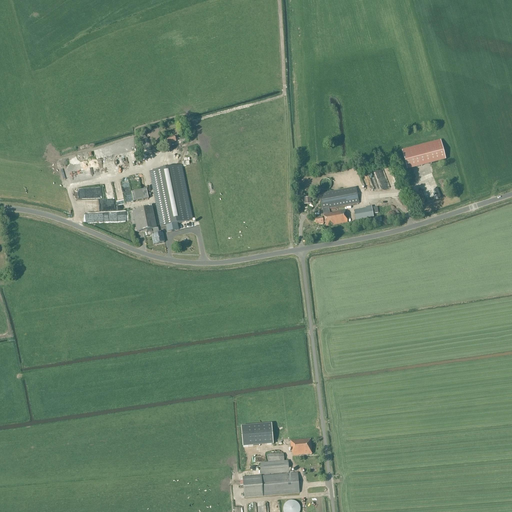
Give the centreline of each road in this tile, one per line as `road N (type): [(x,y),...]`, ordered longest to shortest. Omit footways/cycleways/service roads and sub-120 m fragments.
road 1 (unclassified): [(0,208),(184,264),(300,250)]
road 2 (unclassified): [(334,511),(300,250)]
road 3 (unclassified): [(300,250),(511,194)]
